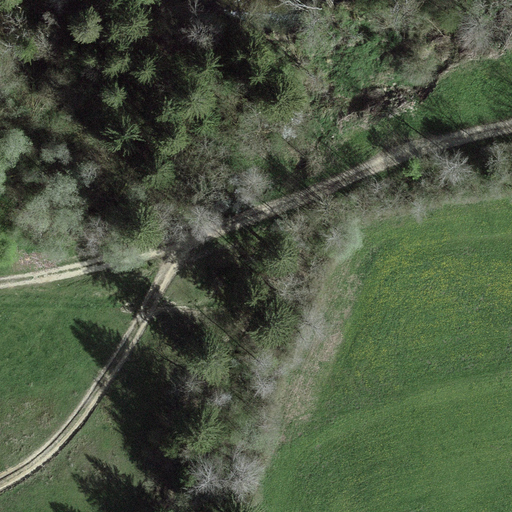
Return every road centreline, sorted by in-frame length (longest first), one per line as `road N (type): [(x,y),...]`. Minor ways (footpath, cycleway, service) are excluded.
road 1 (track): [(0,488),(52,446),(183,250),(421,160),(511,141)]
road 2 (track): [(0,289),(183,250)]
